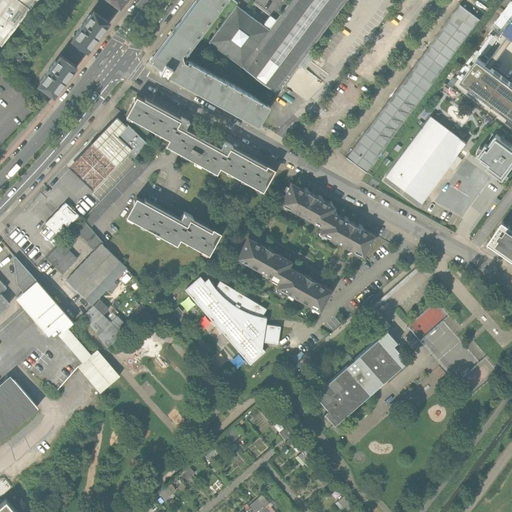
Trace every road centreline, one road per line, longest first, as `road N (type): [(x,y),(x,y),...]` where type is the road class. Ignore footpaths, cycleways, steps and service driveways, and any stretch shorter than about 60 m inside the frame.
road 1 (residential): [(123,64),(482,264),(511,291)]
road 2 (unknown): [(321,176),(452,0)]
road 3 (secondary): [(0,209),(123,64)]
road 4 (unknown): [(201,108),(165,165),(148,171),(89,236)]
road 5 (secondary): [(108,54),(0,181)]
